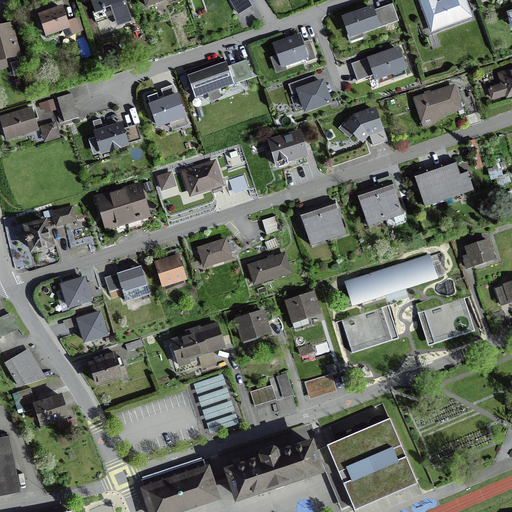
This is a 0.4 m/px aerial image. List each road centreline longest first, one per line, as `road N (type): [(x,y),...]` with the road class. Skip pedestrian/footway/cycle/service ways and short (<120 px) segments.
road 1 (residential): [(11,285),(511,119)]
road 2 (residential): [(122,478),(474,350)]
road 3 (residential): [(276,25),(121,79)]
road 4 (residential): [(11,285),(92,416)]
road 5 (residential): [(0,508),(122,478)]
